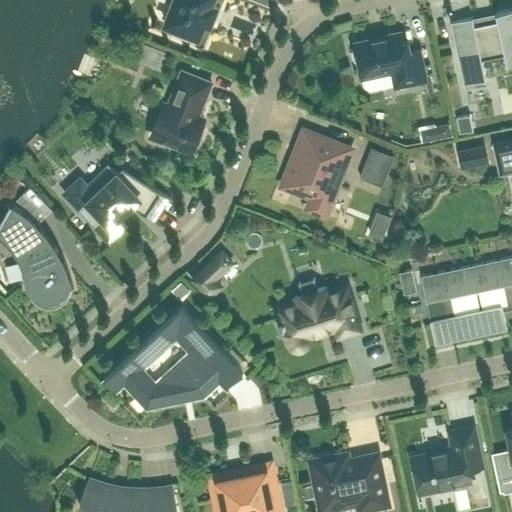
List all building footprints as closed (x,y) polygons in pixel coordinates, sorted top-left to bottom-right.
[(173,0),(165,22),(173,25),(171,30),(188,37),(190,32),(198,35),(204,20),(210,23),(217,5),(211,2),(212,0),(173,0)] [(511,60),(511,7),(496,11),(498,19),(474,24),(472,16),(451,20),(464,83),(486,79),(481,58),(505,53),(507,62),(511,60)] [(405,51),(401,30),(383,34),(382,35),(354,41),(355,47),(353,49),(355,57),(357,59),(360,69),(374,66),(375,70),(379,73),(391,70),(395,86),(427,79),(420,48),(405,51)] [(211,81),(182,69),(168,104),(163,102),(151,133),(154,134),(155,138),(163,141),(168,140),(192,149),(194,144),(198,142),(201,135),(199,130),(204,119),(197,116),(211,81)] [(511,91),(503,93),(507,109),(511,108),(511,91)] [(472,130),(469,115),(455,118),(458,133),(472,130)] [(352,147),(304,128),(282,184),(311,195),(307,207),(326,214),(352,147)] [(511,137),(494,142),(500,171),(511,168),(511,137)] [(485,145),(457,150),(461,166),(488,161),(485,145)] [(394,155),(371,146),(360,176),(382,184),(394,155)] [(81,175),(64,191),(109,239),(125,225),(126,226),(127,226),(118,216),(130,204),(156,221),(171,197),(123,165),(118,170),(108,161),(108,162),(109,163),(88,182),(81,175)] [(8,200),(4,198),(4,199),(8,201),(10,203),(0,220),(0,224),(17,238),(26,250),(19,255),(13,245),(12,245),(6,238),(2,235),(1,233),(0,233),(0,235),(1,235),(5,239),(8,242),(11,246),(14,249),(16,253),(19,257),(21,261),(22,265),(24,270),(25,275),(26,279),(26,284),(26,286),(26,291),(27,291),(27,285),(28,285),(28,286),(28,289),(29,290),(29,291),(30,293),(31,295),(32,297),(36,300),(37,301),(40,303),(41,303),(43,304),(45,305),(48,305),(51,305),(55,305),(58,303),(60,302),(62,301),(64,300),(65,298),(66,297),(68,295),(69,293),(69,291),(70,289),(70,287),(70,285),(70,283),(71,283),(73,288),(74,288),(73,284),(72,281),(71,277),(70,273),(69,270),(67,266),(64,258),(60,251),(58,247),(53,241),(48,234),(41,225),(36,220),(33,217),(30,215),(26,212),(23,209),(16,204),(8,200)] [(247,235),(255,252),(270,245),(261,228),(247,235)] [(222,250),(193,278),(209,295),(221,284),(215,277),(232,261),(222,250)] [(511,280),(511,254),(421,274),(435,343),(507,328),(503,309),(511,307),(511,287),(511,281),(511,280)] [(416,289),(411,269),(399,272),(404,292),(416,289)] [(279,327),(282,326),(287,341),(289,344),(292,347),(296,348),(301,348),(304,346),(307,343),(308,338),(308,334),(310,333),(336,326),(338,334),(359,327),(346,285),(327,291),(325,285),(295,295),(296,300),(277,306),(281,321),(277,323),(279,327)] [(243,371),(182,305),(104,377),(116,391),(125,383),(139,398),(153,403),(203,393),(218,380),(225,388),(243,371)] [(432,450),(411,455),(417,484),(418,484),(419,491),(451,485),(456,510),(491,503),(474,424),(449,429),(452,445),(442,447),(440,450),(433,451),(432,450)] [(511,447),(492,451),(499,489),(502,489),(511,487),(511,426),(508,428),(511,447)] [(388,502),(378,451),(348,458),(339,452),(316,457),(311,465),(319,504),(326,508),(342,505),(346,498),(357,496),(360,511),(360,508),(388,502)] [(280,511),(270,463),(211,475),(218,511),(280,511)] [(95,478),(90,476),(79,505),(88,508),(97,511),(177,511),(172,483),(162,485),(153,486),(148,486),(143,486),(138,486),(133,486),(123,485),(119,484),(109,482),(104,481),(100,480),(95,478)]
